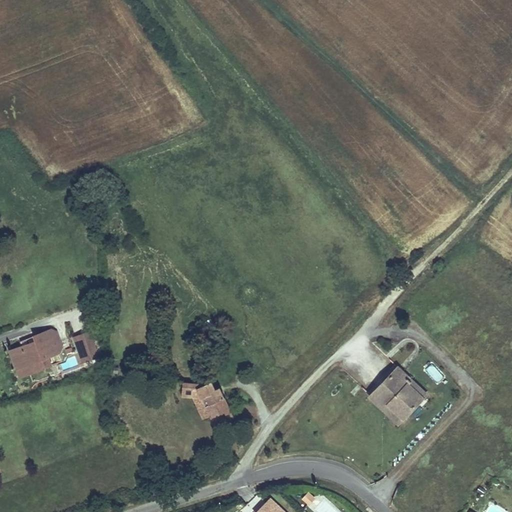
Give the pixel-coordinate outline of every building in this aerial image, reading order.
[(98,357),(90,332),(84,334),(92,360),(98,357)] [(84,334),(74,337),(82,363),(92,360),(84,334)] [(82,363),(74,337),(57,343),(65,369),(82,363)] [(433,389),(402,359),(375,388),(406,418),(411,412),(397,398),(394,401),(380,388),(399,368),(412,381),(415,378),(430,392),(433,389)] [(411,412),(430,392),(415,378),(412,381),(399,368),(380,388),(394,401),(397,398),(411,412)] [(203,384),(184,381),(182,395),(194,397),(203,398),(211,416),(216,426),(234,417),(223,392),(218,394),(211,380),(203,384)] [(211,416),(203,398),(194,397),(203,418),(211,416)] [(300,498),(308,505),(315,496),(307,490),(300,498)] [(252,511),(287,511),(270,495),(252,511)]
